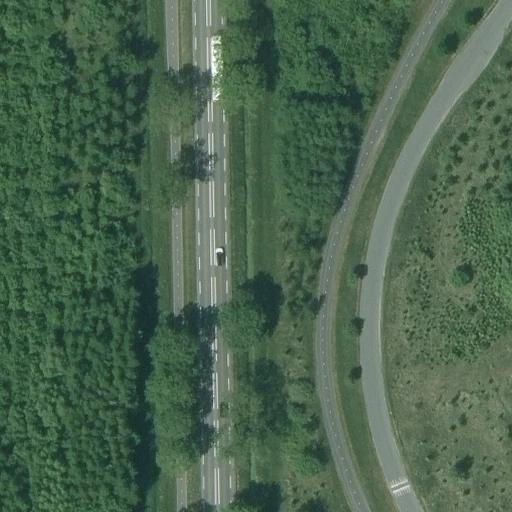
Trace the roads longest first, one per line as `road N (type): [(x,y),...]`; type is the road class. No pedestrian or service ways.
road 1 (unclassified): [(408,511),(370,391),(372,274),(404,165),(508,0)]
road 2 (primary): [(215,511),(206,0)]
